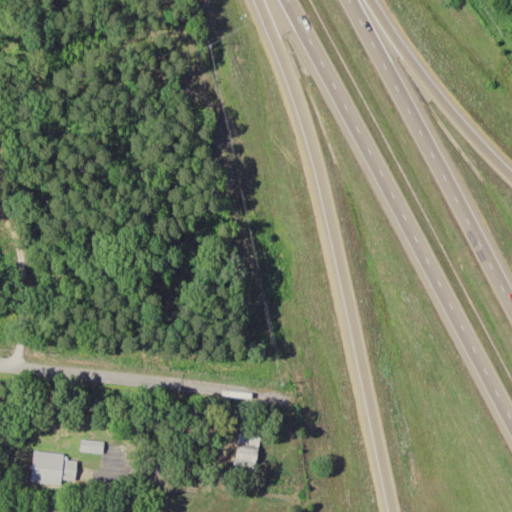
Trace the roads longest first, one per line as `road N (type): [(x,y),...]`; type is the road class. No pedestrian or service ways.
road 1 (motorway): [(261,0),(350,347),(382,511)]
road 2 (motorway): [(286,0),(511,431)]
road 3 (motorway): [(511,316),(350,0)]
road 4 (residential): [(298,385),(0,361)]
road 5 (motorway): [(511,161),(352,0)]
